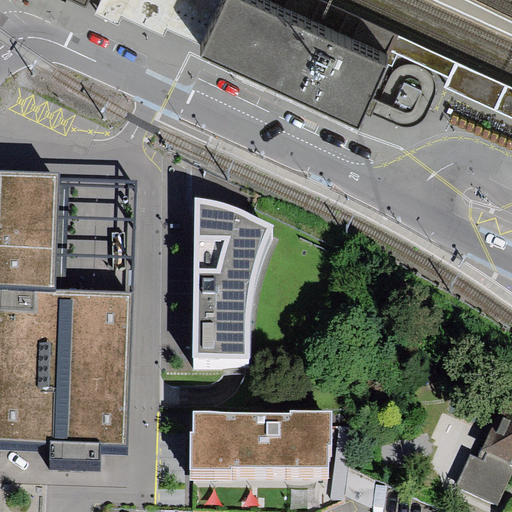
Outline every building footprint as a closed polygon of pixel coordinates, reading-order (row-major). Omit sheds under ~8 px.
[(97,0),(91,12),(116,23),(120,14),(162,34),(165,28),(197,42),(193,49),(275,86),(320,107),(351,121),(355,112),(360,102),(377,64),(383,51),(272,0),(97,0)] [(511,89),(457,70),(448,96),(467,103),(467,117),(480,122),(511,121),(511,89)] [(424,88),(405,80),(397,98),(416,107),(424,88)] [(0,183),(0,295),(56,295),(54,183),(0,183)] [(86,251),(88,251),(87,279),(126,280),(129,193),(88,191),(86,251)] [(192,221),(189,374),(233,375),(242,375),(244,319),(250,288),(267,245),(228,228),(192,221)] [(0,295),(0,443),(136,441),(134,294),(0,295)] [(511,418),(500,413),(476,466),(467,462),(453,493),(495,511),(510,478),(511,479),(511,418)] [(331,425),(193,425),(193,482),(330,482),(331,425)] [(376,503),(380,478),(352,474),(348,499),(376,503)]
